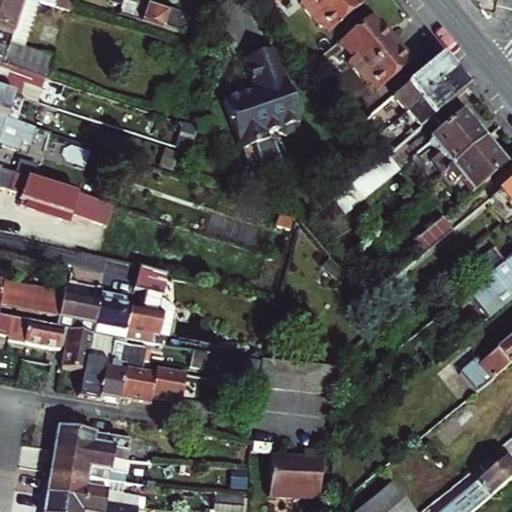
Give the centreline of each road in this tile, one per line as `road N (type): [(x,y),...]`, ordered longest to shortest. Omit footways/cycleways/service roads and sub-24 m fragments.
road 1 (residential): [(0,240),(123,272),(120,284)]
road 2 (secondary): [(511,103),(424,0)]
road 3 (residential): [(0,399),(19,403),(3,511)]
